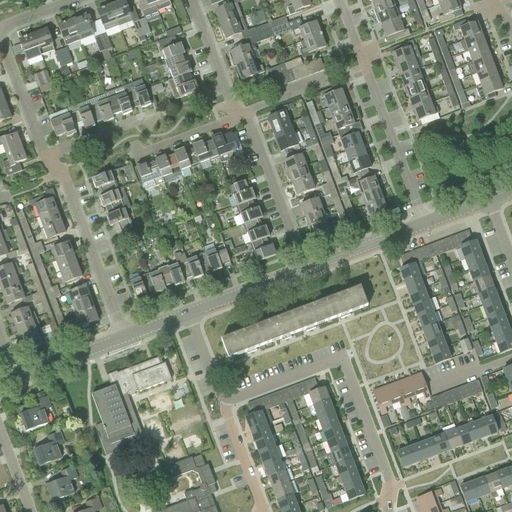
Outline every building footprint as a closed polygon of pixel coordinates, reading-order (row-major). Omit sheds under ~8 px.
[(137,0),(144,17),(157,12),(152,0),(137,0)] [(152,0),(157,12),(171,7),(168,0),(152,0)] [(236,4),(248,0),(227,0),(230,6),(215,12),(221,26),(242,18),(236,4)] [(298,11),(310,7),(307,0),(288,0),(292,7),(286,9),(289,16),(299,13),(298,11)] [(375,17),(395,10),(391,0),(387,0),(373,5),(375,9),(373,10),(372,11),(375,17)] [(420,13),(426,11),(421,0),(420,0),(416,2),(420,13)] [(442,17),(438,18),(440,24),(459,17),(457,11),(460,10),(456,0),(454,0),(438,6),(442,17)] [(118,27),(132,21),(124,1),(110,6),(118,27)] [(411,16),(417,14),(413,3),(407,5),(411,16)] [(105,32),(118,27),(110,6),(97,11),(105,32)] [(382,27),(399,21),(395,10),(375,17),(377,23),(378,24),(380,23),(382,27)] [(424,24),(430,22),(426,11),(420,13),(424,24)] [(415,27),(421,25),(417,14),(411,16),(415,27)] [(93,36),(89,26),(85,16),(72,21),(79,41),(93,36)] [(247,32),(242,18),(221,26),(226,40),(247,32)] [(271,31),(287,24),(285,18),(268,24),(271,31)] [(144,35),(150,33),(144,19),(139,21),(144,35)] [(66,46),(79,41),(72,21),(58,26),(66,46)] [(146,41),(144,35),(139,21),(133,23),(140,43),(146,41)] [(408,30),(403,32),(399,21),(382,27),(386,38),(393,36),(395,41),(410,36),(408,30)] [(477,23),(467,27),(465,21),(452,26),(454,32),(459,30),(463,39),(464,41),(481,35),(477,23)] [(303,42),(321,36),(316,23),(292,32),(294,39),(300,36),(303,42)] [(268,24),(254,30),(256,36),(271,31),(268,24)] [(273,38),(290,31),(287,24),(271,31),(273,38)] [(174,37),(181,34),(179,28),(165,33),(167,39),(174,37)] [(40,56),(54,51),(46,30),(33,35),(40,56)] [(271,31),(256,36),(259,43),(273,38),(271,31)] [(112,51),(107,37),(105,34),(99,36),(109,61),(111,60),(108,52),(112,51)] [(27,61),(40,56),(33,35),(19,41),(27,61)] [(468,53),(486,46),(481,35),(464,41),(468,53)] [(105,63),(109,61),(99,36),(93,38),(99,53),(99,54),(101,53),(105,63)] [(301,50),(299,51),(302,60),(314,56),(313,53),(316,52),(325,48),(321,36),(303,42),(299,44),(301,50)] [(181,44),(178,46),(174,37),(167,39),(158,42),(166,61),(184,54),(181,44)] [(440,50),(446,48),(441,37),(436,39),(440,50)] [(431,53),(437,51),(433,40),(427,42),(431,53)] [(410,49),(414,47),(412,41),(398,47),(400,52),(392,55),(396,66),(414,60),(410,49)] [(250,54),(256,52),(253,45),(228,54),(234,68),(253,61),(250,54)] [(472,63),(490,57),(486,46),(468,53),(472,63)] [(444,61),(450,59),(446,48),(440,50),(444,61)] [(66,66),(72,63),(66,49),(60,51),(66,66)] [(60,68),(66,66),(60,51),(54,53),(60,68)] [(436,65),(441,62),(437,51),(431,53),(436,65)] [(134,52),(126,55),(129,61),(136,58),(134,52)] [(182,56),(185,55),(184,54),(166,61),(173,80),(191,73),(188,63),(185,64),(182,56)] [(472,63),(467,65),(471,76),(475,75),(496,67),(494,61),(493,60),(491,61),(490,57),(472,63)] [(286,72),(292,70),(298,68),(303,66),(300,59),(283,65),(286,72)] [(318,73),(324,71),(320,59),(314,62),(318,73)] [(448,72),(454,70),(450,59),(444,61),(448,72)] [(401,78),(418,71),(414,60),(396,66),(401,78)] [(261,66),(256,68),(253,61),(234,68),(239,82),(264,73),(261,66)] [(313,75),(318,73),(314,62),(309,64),(313,75)] [(440,75),(445,73),(441,62),(436,65),(440,75)] [(307,77),(313,75),(309,64),(303,66),(307,77)] [(271,78),(274,77),(280,75),(286,72),(283,65),(268,71),(271,78)] [(302,79),(307,77),(303,66),(298,68),(302,79)] [(498,74),(499,73),(496,67),(475,75),(479,86),(498,79),(496,75),(498,74)] [(296,81),(302,79),(298,68),(292,70),(296,81)] [(290,84),(296,81),(292,70),(286,72),(290,84)] [(453,83),(458,81),(454,70),(448,72),(453,83)] [(37,89),(50,83),(46,71),(33,77),(37,89)] [(405,89),(422,82),(418,71),(401,78),(405,89)] [(284,86),(290,84),(286,72),(280,75),(284,86)] [(173,80),(167,82),(175,101),(180,99),(199,92),(195,82),(192,83),(189,74),(192,73),(191,73),(173,80)] [(444,87),(450,84),(445,73),(440,75),(444,87)] [(278,88),(284,86),(280,75),(274,77),(278,88)] [(272,90),(278,88),(274,77),(271,78),(268,80),(272,90)] [(494,93),(502,90),(498,79),(479,86),(481,91),(477,93),(481,104),(496,98),(494,93)] [(457,94),(462,92),(458,81),(453,83),(457,94)] [(409,100),(427,93),(422,82),(405,89),(409,100)] [(448,98),(454,95),(450,84),(444,87),(448,98)] [(123,87),(103,94),(105,100),(113,120),(114,120),(112,117),(121,114),(122,117),(132,113),(131,110),(125,92),(123,87)] [(149,90),(146,91),(144,87),(134,91),(134,89),(125,92),(131,110),(140,106),(141,109),(151,106),(151,105),(154,104),(149,90)] [(341,91),(333,94),(331,89),(318,94),(321,100),(324,99),(327,109),(346,102),(341,91)] [(468,103),(467,104),(462,92),(457,94),(463,110),(470,108),(468,103)] [(413,111),(431,104),(427,93),(409,100),(413,111)] [(452,109),(458,107),(454,95),(448,98),(452,109)] [(104,124),(113,120),(105,100),(105,101),(96,105),(96,103),(87,107),(95,127),(94,124),(102,121),(104,124)] [(310,116),(315,114),(311,102),(305,105),(310,116)] [(331,120),(350,113),(346,102),(327,109),(331,120)] [(436,109),(433,110),(431,104),(413,111),(417,122),(420,121),(422,126),(439,119),(437,115),(438,114),(436,109)] [(0,123),(10,119),(5,105),(0,106),(0,123)] [(285,113),(289,111),(287,106),(273,111),(275,116),(267,119),(272,130),(289,123),(285,113)] [(85,131),(95,127),(87,107),(86,107),(86,108),(78,111),(77,110),(68,114),(76,134),(75,131),(84,128),(85,131)] [(354,125),(350,113),(331,120),(336,132),(338,137),(349,132),(347,127),(354,125)] [(66,138),(76,134),(68,114),(68,115),(59,119),(59,118),(49,121),(56,138),(65,135),(66,138)] [(314,127),(319,125),(315,114),(310,116),(314,127)] [(305,130),(311,128),(307,117),(301,119),(305,130)] [(276,141),(293,134),(289,123),(272,130),(276,141)] [(306,149),(317,144),(311,128),(305,130),(310,141),(304,144),(306,149)] [(339,142),(343,153),(362,146),(358,135),(351,137),(349,132),(338,137),(340,142),(339,142)] [(0,155),(5,154),(21,148),(16,134),(5,139),(4,138),(0,139),(0,155)] [(280,153),(298,146),(293,134),(276,141),(280,153)] [(323,136),(318,138),(320,143),(331,139),(329,134),(323,136)] [(234,153),(238,152),(231,135),(222,138),(221,135),(211,139),(221,164),(235,158),(234,153)] [(220,164),(221,164),(211,139),(212,142),(203,145),(202,142),(192,146),(199,164),(209,161),(209,163),(219,159),(220,164)] [(331,139),(320,143),(322,149),(328,146),(333,144),(331,139)] [(318,163),(323,161),(317,144),(306,149),(308,154),(314,152),(318,163)] [(184,149),(174,153),(180,171),(188,168),(190,168),(190,170),(200,166),(199,164),(192,146),(193,149),(185,152),(184,149)] [(348,164),(366,157),(362,146),(343,153),(348,164)] [(15,165),(26,161),(21,148),(5,154),(8,161),(1,163),(7,177),(18,173),(15,165)] [(183,178),(180,171),(174,153),(173,153),(175,156),(166,159),(165,156),(155,160),(164,184),(164,185),(183,178)] [(288,174),(306,167),(302,156),(284,163),(288,174)] [(330,170),(336,168),(332,157),(326,159),(330,170)] [(371,168),(366,157),(348,164),(352,176),(356,175),(357,179),(358,179),(356,174),(371,168)] [(154,187),(164,184),(155,160),(156,163),(147,166),(146,163),(136,167),(143,185),(152,182),(154,187)] [(322,174),(328,171),(323,161),(318,163),(322,174)] [(292,185),(311,178),(306,167),(288,174),(287,174),(286,176),(288,181),(290,182),(291,181),(292,185)] [(346,177),(340,180),(336,168),(330,170),(337,187),(348,183),(346,177)] [(322,192),(334,188),(328,171),(322,174),(326,185),(321,187),(322,192)] [(114,183),(114,182),(110,173),(92,180),(95,190),(98,189),(102,197),(119,190),(115,182),(114,183)] [(296,196),(315,189),(311,178),(292,185),(296,196)] [(348,183),(337,187),(339,192),(344,190),(350,188),(358,192),(360,197),(379,190),(374,178),(371,180),(360,184),(358,179),(357,179),(348,183)] [(251,190),(248,191),(245,182),(228,188),(235,206),(255,199),(251,190)] [(334,206),(340,204),(334,188),(322,192),(324,197),(330,195),(334,206)] [(117,191),(119,191),(119,190),(102,197),(99,198),(102,208),(106,207),(109,216),(126,209),(123,201),(121,202),(117,191)] [(364,208),(383,201),(379,190),(360,197),(364,208)] [(52,200),(48,202),(46,196),(28,203),(29,206),(33,208),(35,207),(39,218),(57,212),(52,200)] [(252,201),(255,200),(255,199),(235,206),(243,225),(262,218),(258,208),(255,210),(252,201)] [(304,218),(323,211),(318,200),(300,207),(304,218)] [(347,214),(352,212),(348,201),(343,203),(347,214)] [(379,215),(387,212),(383,201),(364,208),(369,220),(367,221),(368,225),(381,220),(379,215)] [(338,218),(344,215),(340,204),(334,206),(338,218)] [(125,211),(126,210),(126,209),(109,216),(106,217),(109,227),(113,226),(116,235),(132,229),(125,211)] [(20,225),(26,223),(22,211),(16,214),(20,225)] [(309,229),(327,222),(323,211),(304,218),(309,229)] [(43,229),(61,223),(57,212),(39,218),(43,229)] [(351,226),(357,224),(352,212),(347,214),(351,226)] [(343,229),(349,226),(344,215),(338,218),(343,229)] [(259,220),(262,218),(243,225),(250,244),(269,237),(265,227),(262,228),(259,220)] [(15,220),(9,222),(12,229),(18,226),(15,220)] [(327,222),(309,229),(313,240),(321,237),(323,242),(336,237),(333,232),(331,233),(329,229),(327,222)] [(25,236),(30,234),(26,223),(20,225),(25,236)] [(48,240),(65,234),(61,223),(43,229),(48,240)] [(18,226),(12,229),(16,240),(22,237),(18,226)] [(467,245),(472,243),(468,231),(462,234),(467,245)] [(40,243),(34,245),(30,234),(25,236),(31,253),(42,249),(40,243)] [(461,248),(467,245),(462,234),(457,236),(461,248)] [(460,248),(461,248),(457,236),(451,238),(455,250),(460,248)] [(18,251),(14,252),(17,258),(28,254),(22,237),(16,240),(18,244),(16,245),(18,251)] [(266,238),(269,237),(250,244),(254,254),(258,263),(276,256),(272,246),(269,247),(266,238)] [(450,252),(455,250),(451,238),(445,240),(450,252)] [(444,254),(450,252),(445,240),(440,242),(444,254)] [(439,256),(444,254),(440,242),(434,244),(439,256)] [(464,260),(480,254),(476,242),(472,243),(467,245),(461,248),(460,248),(464,260)] [(55,262),(73,256),(69,244),(51,251),(55,262)] [(115,254),(123,251),(121,245),(113,248),(115,254)] [(212,245),(203,248),(204,253),(212,273),(222,269),(221,266),(230,263),(223,246),(214,249),(212,245)] [(241,261),(251,257),(246,245),(236,248),(241,261)] [(430,259),(436,257),(431,245),(426,247),(430,259)] [(424,261),(430,259),(426,247),(420,249),(424,261)] [(38,256),(44,253),(42,249),(31,253),(37,269),(42,267),(38,256)] [(424,262),(424,261),(420,249),(414,252),(419,264),(424,262)] [(184,254),(181,255),(180,252),(173,254),(177,263),(176,263),(177,265),(168,268),(168,267),(167,267),(175,287),(184,284),(183,280),(192,277),(193,280),(184,254)] [(414,265),(419,264),(414,252),(409,254),(413,266),(414,265)] [(212,273),(204,253),(195,256),(195,258),(187,261),(187,259),(186,260),(184,254),(193,280),(203,276),(202,273),(211,270),(212,273)] [(408,268),(413,266),(409,254),(403,256),(408,268)] [(469,272),(485,266),(480,254),(464,260),(469,272)] [(60,273),(77,267),(73,256),(55,262),(60,273)] [(404,269),(408,268),(403,256),(399,257),(404,269)] [(3,269),(0,269),(0,282),(16,277),(23,274),(21,269),(18,270),(16,264),(3,269)] [(32,264),(26,266),(28,272),(34,270),(32,264)] [(404,269),(400,271),(404,283),(419,277),(414,265),(413,266),(408,268),(404,269)] [(447,280),(452,278),(448,266),(442,268),(447,280)] [(473,284),(489,278),(485,266),(469,272),(473,284)] [(41,280),(47,278),(42,267),(37,269),(41,280)] [(64,284),(82,277),(77,267),(60,273),(64,284)] [(174,287),(175,287),(167,267),(158,271),(158,272),(150,275),(149,274),(148,274),(156,294),(166,291),(165,288),(173,284),(174,287)] [(34,270),(28,272),(33,283),(38,281),(34,270)] [(439,283),(444,281),(440,270),(435,272),(439,283)] [(131,277),(130,278),(131,282),(130,283),(137,301),(147,298),(146,295),(154,291),(156,294),(148,274),(139,278),(138,275),(136,274),(131,277)] [(0,288),(2,295),(20,288),(16,277),(0,282),(0,288)] [(409,294),(423,289),(419,277),(404,283),(409,294)] [(56,286),(50,289),(47,278),(41,280),(47,296),(59,292),(56,286)] [(478,295),(494,289),(489,278),(473,284),(478,295)] [(37,294),(30,296),(32,302),(45,297),(38,281),(33,283),(37,294)] [(2,295),(7,306),(24,299),(20,288),(2,295)] [(71,306),(90,299),(85,288),(66,295),(71,306)] [(349,314),(368,307),(360,288),(325,301),(333,320),(341,317),(341,319),(341,320),(351,316),(350,315),(349,314)] [(413,306),(428,301),(423,289),(409,294),(413,306)] [(482,307),(498,301),(494,289),(478,295),(482,307)] [(54,299),(60,297),(59,292),(47,296),(53,313),(59,311),(54,299)] [(45,316),(51,314),(45,297),(32,302),(34,307),(41,304),(45,316)] [(75,317),(94,310),(90,299),(71,306),(75,317)] [(314,327),(333,320),(325,301),(291,314),(298,333),(306,330),(306,332),(306,333),(316,329),(315,328),(315,329),(314,327)] [(417,318),(432,313),(428,301),(413,306),(417,318)] [(487,319),(502,313),(498,301),(482,307),(487,319)] [(34,313),(29,315),(27,309),(10,316),(15,327),(32,321),(32,320),(36,319),(34,313)] [(90,324),(98,321),(94,310),(75,317),(79,328),(77,329),(79,334),(92,329),(90,324)] [(58,324),(63,322),(59,311),(53,313),(58,324)] [(422,330),(437,324),(432,313),(417,318),(422,330)] [(491,331),(507,325),(502,313),(487,319),(491,331)] [(51,314),(45,316),(49,327),(55,325),(51,314)] [(290,336),(298,333),(291,314),(256,327),(263,346),(282,339),(282,341),(282,342),(292,338),(292,337),(291,338),(290,336)] [(458,316),(452,318),(457,331),(463,329),(458,316)] [(41,330),(36,332),(32,321),(15,327),(19,338),(41,330)] [(63,322),(58,324),(62,335),(64,334),(67,333),(63,322)] [(426,342),(441,336),(437,324),(422,330),(426,342)] [(55,325),(49,327),(51,333),(53,338),(59,336),(55,325)] [(495,343),(511,337),(507,325),(491,331),(495,343)] [(256,349),(263,346),(256,327),(221,340),(228,359),(247,352),(248,354),(247,354),(248,355),(257,352),(257,351),(256,351),(256,349)] [(459,337),(465,335),(463,329),(457,331),(459,337)] [(38,338),(43,336),(41,330),(19,338),(23,349),(31,346),(33,351),(42,348),(38,338)] [(431,354),(446,348),(441,336),(426,342),(431,354)] [(500,355),(511,350),(511,338),(511,337),(495,343),(500,355)] [(463,355),(472,352),(467,340),(459,343),(463,355)] [(435,366),(450,360),(446,348),(431,354),(435,366)] [(165,364),(162,365),(160,358),(117,374),(116,372),(107,376),(111,388),(115,387),(119,398),(127,395),(127,396),(130,394),(131,397),(135,395),(134,393),(137,392),(138,393),(171,380),(165,364)] [(507,383),(511,380),(511,367),(503,371),(507,383)] [(429,398),(421,375),(421,374),(408,379),(415,397),(421,395),(423,400),(429,398)] [(484,391),(490,389),(486,377),(480,379),(484,391)] [(313,393),(319,391),(314,379),(309,381),(313,393)] [(408,400),(415,397),(408,379),(396,384),(405,407),(410,406),(408,400)] [(307,395),(313,393),(309,381),(303,383),(307,395)] [(476,395),(482,393),(478,382),(472,384),(476,395)] [(303,397),(307,395),(303,383),(297,386),(302,397),(303,397)] [(400,409),(405,407),(396,384),(384,388),(391,406),(398,404),(400,409)] [(470,398),(476,395),(472,384),(466,386),(470,398)] [(296,399),(302,397),(297,386),(292,388),(296,399)] [(465,400),(470,398),(466,386),(460,388),(465,400)] [(127,395),(119,398),(115,387),(111,388),(91,396),(102,424),(95,427),(106,456),(114,453),(113,450),(135,442),(136,445),(144,442),(127,396),(127,395)] [(291,401),(292,401),(296,399),(292,388),(286,390),(291,401)] [(384,409),(391,406),(384,388),(373,392),(381,415),(386,414),(384,409)] [(459,402),(465,400),(460,388),(455,390),(459,402)] [(307,395),(303,397),(307,409),(313,407),(329,401),(324,389),(319,391),(313,393),(307,395)] [(285,404),(286,403),(291,401),(286,390),(281,392),(285,404)] [(451,405),(456,403),(452,391),(447,393),(451,405)] [(279,406),(285,404),(281,392),(275,394),(279,406)] [(446,407),(451,405),(447,393),(441,395),(446,407)] [(274,408),(279,406),(275,394),(269,396),(274,408)] [(440,409),(446,407),(441,395),(436,397),(440,409)] [(268,410),(274,408),(269,396),(264,398),(268,410)] [(434,411),(440,409),(436,397),(430,399),(433,410),(434,411)] [(43,412),(50,409),(46,398),(34,402),(37,409),(20,416),(26,433),(47,425),(43,412)] [(263,412),(268,410),(264,398),(258,401),(263,412)] [(262,412),(263,412),(258,401),(252,403),(257,415),(262,412)] [(290,416),(297,413),(292,401),(291,401),(286,403),(290,416)] [(318,419),(333,413),(329,401),(313,407),(318,419)] [(492,411),(497,409),(494,401),(489,403),(492,411)] [(251,417),(257,415),(252,403),(247,405),(251,417)] [(427,412),(433,410),(431,403),(425,405),(427,412)] [(282,418),(288,416),(285,409),(280,411),(282,418)] [(413,411),(407,414),(409,420),(416,417),(413,411)] [(250,431),(267,424),(262,412),(257,415),(251,417),(245,419),(250,431)] [(294,427),(301,425),(297,413),(290,416),(294,427)] [(322,430),(338,424),(333,413),(318,419),(322,430)] [(430,421),(437,419),(435,413),(428,416),(430,421)] [(407,414),(401,416),(403,422),(409,420),(407,414)] [(285,426),(291,423),(288,416),(282,418),(285,426)] [(384,428),(389,426),(385,417),(380,419),(384,428)] [(485,438),(497,433),(491,417),(480,422),(485,438)] [(497,427),(503,425),(501,418),(495,420),(497,427)] [(414,428),(420,425),(418,420),(412,422),(414,428)] [(407,430),(414,428),(412,422),(405,425),(407,430)] [(474,442),(485,438),(480,422),(468,426),(474,442)] [(254,442),(271,436),(267,424),(250,431),(254,442)] [(326,442),(342,436),(338,424),(322,430),(326,442)] [(299,439),(305,437),(301,425),(294,427),(299,439)] [(462,447),(474,442),(468,426),(456,431),(462,447)] [(390,437),(397,434),(395,428),(388,431),(390,437)] [(450,451),(462,447),(456,431),(444,435),(450,451)] [(56,447),(64,444),(59,433),(47,437),(50,444),(33,451),(39,468),(61,460),(56,447)] [(291,442),(297,440),(294,433),(289,435),(291,442)] [(438,456),(450,451),(444,435),(432,440),(438,456)] [(259,454),(275,448),(271,436),(254,442),(259,454)] [(331,454),(347,448),(342,436),(326,442),(331,454)] [(302,446),(308,444),(305,437),(299,439),(302,446)] [(294,450),(300,448),(297,440),(291,442),(294,450)] [(426,460),(438,456),(432,440),(420,444),(426,460)] [(414,465),(426,460),(420,444),(408,449),(414,465)] [(263,466),(280,460),(275,448),(259,454),(263,466)] [(335,466),(351,460),(347,448),(331,454),(335,466)] [(403,469),(414,465),(408,449),(396,453),(403,469)] [(314,460),(313,458),(312,453),(306,456),(308,463),(314,460)] [(208,466),(205,467),(201,456),(192,459),(191,458),(165,468),(170,480),(191,472),(198,475),(202,485),(201,486),(199,488),(200,490),(183,496),(186,502),(163,511),(160,509),(152,511),(216,511),(210,495),(206,496),(205,492),(206,491),(207,489),(207,488),(215,484),(208,466)] [(268,478),(284,472),(280,460),(263,466),(268,478)] [(311,469),(317,467),(314,460),(308,463),(311,469)] [(340,478),(356,472),(351,460),(335,466),(340,478)] [(69,482),(77,479),(73,468),(61,473),(63,480),(46,486),(52,503),(74,495),(69,482)] [(501,490),(511,486),(511,482),(507,470),(495,474),(501,490)] [(272,490),(288,484),(284,472),(268,478),(272,490)] [(344,490),(360,484),(356,472),(340,478),(344,490)] [(495,493),(501,490),(495,474),(484,479),(490,495),(492,500),(497,498),(495,493)] [(492,500),(490,495),(484,479),(472,483),(478,499),(489,495),(491,500),(492,500)] [(466,504),(478,499),(472,483),(460,488),(466,504)] [(277,502),(293,495),(288,484),(272,490),(277,502)] [(322,498),(327,496),(322,484),(317,486),(322,498)] [(349,502),(365,496),(360,484),(344,490),(349,502)] [(436,498),(441,496),(439,491),(416,500),(421,511),(439,505),(436,498)] [(280,511),(284,511),(297,507),(293,495),(277,502),(280,511)] [(326,510),(332,508),(327,496),(322,498),(326,510)] [(96,511),(102,510),(97,499),(85,504),(88,511),(84,511),(96,511)]
